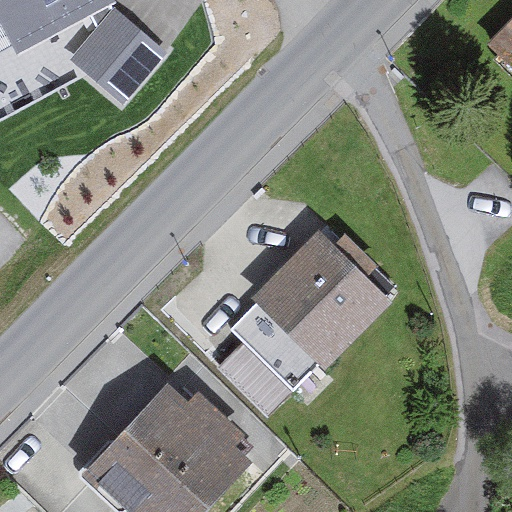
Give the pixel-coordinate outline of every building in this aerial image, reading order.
[(114,0),(0,0),(0,21),(18,56),(116,2),(114,0)] [(113,10),(72,60),(126,104),(167,54),(113,10)] [(511,20),(489,45),(511,68),(511,20)] [(318,230),(251,299),(325,372),(394,303),(318,230)] [(168,384),(82,476),(118,511),(206,511),(252,463),(236,448),(248,436),(199,391),(189,402),(168,384)]
